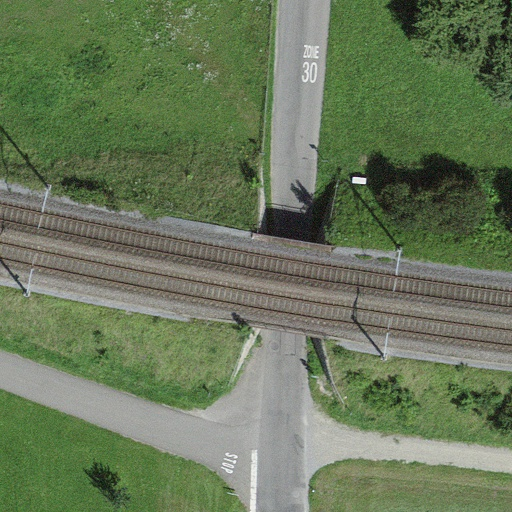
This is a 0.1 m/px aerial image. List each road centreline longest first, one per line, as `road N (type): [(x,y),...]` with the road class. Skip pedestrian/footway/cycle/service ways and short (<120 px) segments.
road 1 (residential): [(307,0),(283,511)]
road 2 (track): [(285,446),(259,452),(181,432),(0,368)]
road 3 (track): [(285,446),(322,439),(511,462)]
